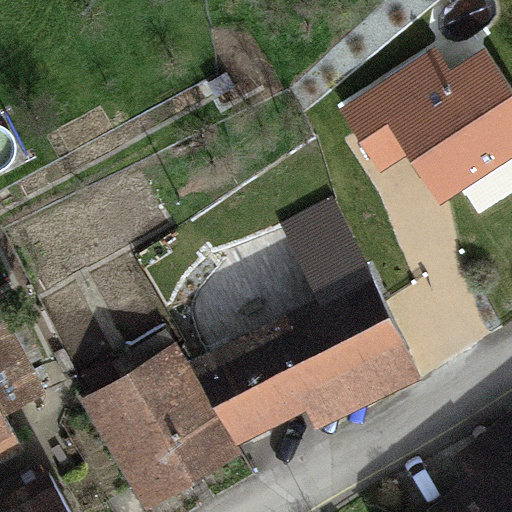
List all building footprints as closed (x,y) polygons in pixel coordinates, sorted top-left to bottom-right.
[(452,30),(338,102),(383,174),(428,146),(455,188),(511,152),(511,55),(499,35),(468,55),(452,30)] [(297,301),(194,353),(247,460),(441,363),(350,183),(260,228),(297,301)] [(0,456),(42,435),(25,402),(62,382),(20,304),(0,314),(0,456)] [(187,342),(86,402),(150,509),(247,460),(194,353),(187,342)] [(492,466),(431,511),(511,511),(511,407),(471,439),(492,466)] [(112,511),(87,468),(12,511),(112,511)]
